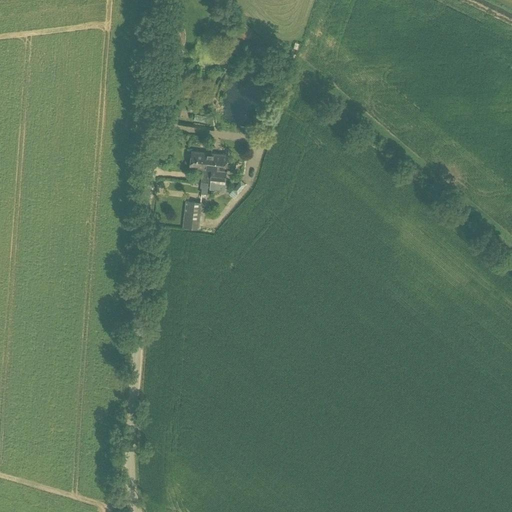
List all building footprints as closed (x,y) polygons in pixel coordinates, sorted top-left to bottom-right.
[(243,42),(244,39),(253,29),(241,19),(230,31),(243,42)] [(265,51),(269,46),(253,33),(249,37),(265,51)] [(286,69),(290,63),(274,51),(270,57),(286,69)] [(226,182),(227,171),(226,171),(228,155),(193,151),(191,167),(212,169),(211,180),(226,182)] [(232,190),(238,194),(246,185),(244,183),(241,180),(232,190)] [(199,229),(202,202),(186,200),(183,228),(199,229)]
